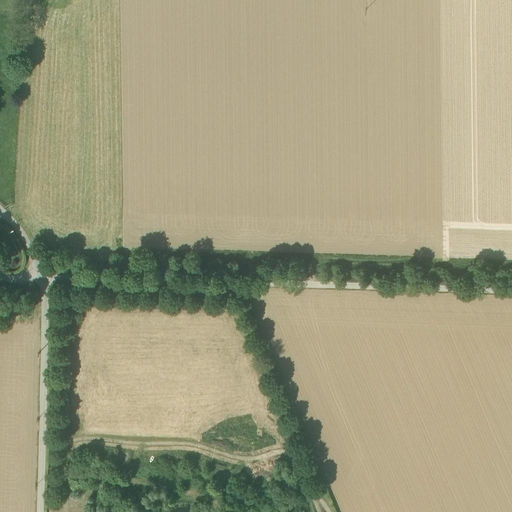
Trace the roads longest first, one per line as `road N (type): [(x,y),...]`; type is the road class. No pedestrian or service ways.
road 1 (unclassified): [(511,291),(42,278)]
road 2 (unclassified): [(42,278),(39,511)]
